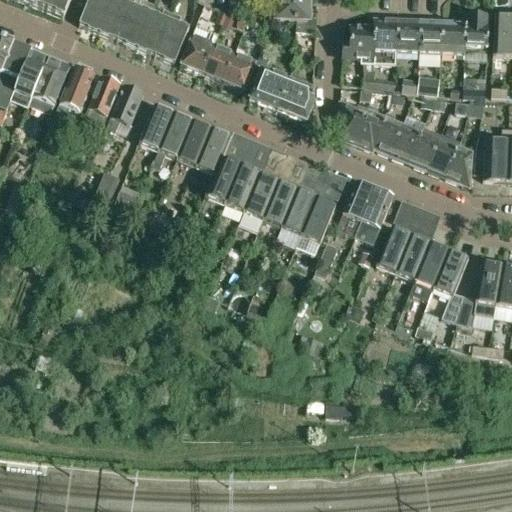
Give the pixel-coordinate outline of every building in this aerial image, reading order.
[(5,0),(62,22),(70,0),(5,0)] [(90,0),(79,29),(103,39),(117,4),(107,0),(90,0)] [(129,0),(124,0),(122,6),(117,4),(103,39),(126,49),(140,13),(142,5),(129,0)] [(232,0),(230,0),(228,15),(242,17),(245,2),(232,0)] [(274,24),(295,25),(308,26),(308,25),(309,3),(275,1),(274,24)] [(160,21),(140,13),(126,49),(149,58),(167,16),(163,14),(160,21)] [(173,68),(188,33),(177,28),(180,21),(167,16),(149,58),(173,68)] [(215,26),(222,29),(226,19),(219,16),(215,26)] [(234,21),(227,18),(221,31),(229,34),(234,21)] [(246,22),(239,19),(236,28),(243,30),(246,22)] [(486,53),(487,21),(464,20),(463,28),(464,28),(463,53),(464,53),(486,53)] [(511,21),(493,21),(492,62),(511,62),(511,21)] [(316,25),(308,25),(308,26),(295,25),(294,50),(303,51),(304,37),(315,38),(316,25)] [(373,25),(373,32),(372,57),(372,64),(373,70),(374,70),(374,68),(394,69),(395,57),(396,26),(373,25)] [(395,57),(418,58),(419,26),(396,26),(395,57)] [(418,58),(440,59),(441,27),(419,26),(418,58)] [(464,28),(463,28),(441,27),(440,59),(463,60),(464,53),(463,53),(464,28)] [(342,48),(342,63),(359,64),(359,69),(362,69),(363,82),(362,91),(372,93),(373,83),(374,83),(373,70),(372,64),(372,57),(373,32),(349,32),(349,48),(342,48)] [(191,41),(179,70),(200,79),(212,50),(191,41)] [(0,42),(0,78),(13,48),(0,42)] [(31,55),(13,48),(0,78),(0,90),(13,96),(31,55)] [(200,79),(221,87),(233,58),(212,50),(200,79)] [(48,61),(31,55),(13,96),(9,105),(27,113),(28,110),(48,61)] [(244,96),(255,67),(233,58),(221,87),(244,96)] [(70,70),(48,61),(28,110),(50,120),(70,70)] [(274,70),(270,80),(260,76),(248,106),(257,109),(257,110),(264,113),(265,112),(277,117),(283,102),(283,101),(289,87),(288,87),(276,82),(280,72),(274,70)] [(74,72),(59,109),(55,118),(54,119),(53,120),(53,121),(53,122),(53,124),(53,125),(54,126),(54,127),(55,128),(56,129),(58,130),(59,130),(60,130),(62,130),(63,130),(64,129),(65,128),(66,127),(67,126),(67,125),(67,123),(67,122),(67,121),(66,119),(69,113),(79,117),(94,80),(74,72)] [(291,78),(288,87),(289,87),(283,101),(283,102),(277,117),(288,122),(288,123),(295,126),(296,125),(305,129),(312,112),(312,97),(301,92),(305,84),(291,78)] [(418,86),(417,85),(416,99),(437,101),(439,84),(418,81),(418,86)] [(102,133),(119,90),(100,82),(88,112),(82,126),(102,133)] [(484,105),(484,92),(485,83),(462,82),(462,94),(461,94),(460,104),(462,104),(462,105),(468,105),(469,105),(469,104),(484,105)] [(372,93),(383,94),(393,95),(394,86),(374,83),(373,83),(372,93)] [(402,83),(400,96),(400,97),(416,99),(417,85),(402,83)] [(131,131),(130,130),(142,100),(123,92),(110,122),(103,137),(108,140),(110,136),(115,137),(115,136),(127,141),(131,131)] [(451,93),(450,103),(460,104),(461,94),(451,93)] [(490,102),(506,103),(506,93),(490,93),(490,102)] [(360,95),(359,105),(370,106),(371,96),(360,95)] [(411,102),(392,99),(391,109),(410,112),(411,102)] [(432,104),(421,103),(420,113),(431,114),(432,104)] [(443,105),(432,104),(431,114),(442,115),(443,105)] [(483,123),(484,106),(484,105),(469,104),(469,105),(468,105),(468,109),(467,120),(467,122),(483,123)] [(454,119),(467,120),(468,109),(455,107),(454,119)] [(338,143),(352,148),(367,113),(355,112),(354,114),(339,109),(338,143)] [(371,156),(372,152),(386,118),(384,122),(375,118),(375,114),(367,110),(367,113),(352,148),(371,156)] [(153,111),(138,149),(157,157),(173,119),(153,111)] [(372,152),(390,159),(402,129),(392,125),(394,121),(386,118),(372,152)] [(164,159),(176,164),(191,127),(173,119),(157,157),(151,171),(158,174),(164,159)] [(176,164),(195,172),(210,135),(191,127),(176,164)] [(390,159),(408,167),(423,133),(413,129),(413,134),(402,129),(390,159)] [(484,144),(483,178),(483,185),(506,186),(508,132),(501,132),(501,145),(484,144)] [(408,167),(426,174),(439,144),(441,140),(423,133),(408,167)] [(195,172),(213,179),(214,180),(220,164),(221,164),(230,143),(210,135),(195,172)] [(426,174),(445,182),(457,151),(456,151),(458,147),(441,140),(439,144),(426,174)] [(42,152),(49,154),(53,144),(45,142),(42,152)] [(257,146),(246,142),(242,153),(252,157),(257,146)] [(82,154),(74,151),(73,151),(69,163),(77,166),(82,154)] [(467,191),(468,178),(470,157),(457,151),(445,182),(467,191)] [(248,169),(252,157),(242,153),(237,165),(248,169)] [(294,162),(283,157),(279,168),(290,173),(294,162)] [(204,201),(224,209),(239,172),(221,164),(220,164),(214,180),(213,179),(204,201)] [(285,184),(290,173),(279,168),(274,180),(285,184)] [(224,209),(243,217),(258,179),(239,172),(224,209)] [(331,177),(321,173),(316,184),(327,188),(331,177)] [(119,182),(105,177),(104,176),(92,206),(88,216),(102,222),(119,182)] [(243,217),(262,225),(277,187),(258,179),(243,217)] [(322,200),(327,188),(316,184),(311,195),(322,200)] [(355,186),(342,219),(335,235),(354,242),(374,194),(355,186)] [(262,225),(281,233),(296,195),(277,187),(262,225)] [(379,234),(393,202),(374,194),(354,242),(350,253),(359,256),(369,230),(379,234)] [(281,233),(299,240),(315,202),(296,195),(281,233)] [(110,219),(129,226),(133,217),(125,214),(130,201),(118,196),(110,219)] [(315,259),(334,211),(315,202),(299,240),(295,251),(315,259)] [(426,215),(415,211),(411,222),(421,226),(426,215)] [(148,234),(162,240),(170,222),(154,216),(151,225),(148,234)] [(184,219),(177,238),(186,241),(193,223),(194,220),(185,217),(184,219)] [(133,228),(148,234),(151,225),(137,219),(133,228)] [(417,237),(421,226),(411,222),(406,233),(417,237)] [(390,233),(376,268),(375,271),(394,279),(409,241),(390,233)] [(169,243),(168,247),(183,253),(186,243),(177,240),(171,238),(169,243)] [(394,279),(413,286),(408,298),(408,299),(428,248),(409,241),(394,279)] [(314,278),(311,286),(322,290),(337,253),(326,248),(314,278)] [(408,299),(428,306),(447,256),(428,248),(408,299)] [(433,294),(449,301),(443,322),(457,326),(464,301),(453,298),(467,264),(447,256),(428,306),(433,294)] [(372,259),(364,257),(360,268),(368,271),(372,259)] [(481,268),(475,304),(464,301),(457,326),(470,330),(473,319),(493,322),(494,311),(501,271),(481,268)] [(494,311),(511,313),(511,272),(501,271),(494,311)] [(361,316),(352,312),(349,319),(357,323),(361,316)] [(424,315),(417,331),(432,335),(438,321),(424,315)] [(235,326),(241,329),(244,322),(237,320),(235,326)] [(412,334),(409,333),(397,329),(396,329),(393,338),(408,343),(412,334)] [(414,340),(423,343),(429,345),(432,336),(432,335),(417,331),(414,340)] [(471,349),(470,358),(470,359),(487,361),(488,351),(471,349)] [(503,353),(488,351),(487,361),(502,363),(503,353)] [(314,408),(314,422),(332,422),(332,408),(314,408)]
